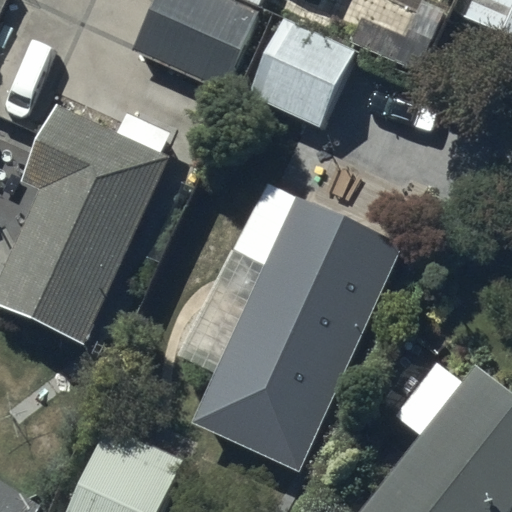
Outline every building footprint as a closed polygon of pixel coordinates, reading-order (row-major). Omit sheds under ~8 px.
[(266,18),(226,0),(161,0),(137,55),(230,97),(266,18)] [(240,0),(264,10),(268,0),(240,0)] [(511,0),(479,0),(471,21),(511,38),(511,0)] [(361,55),(290,22),(254,101),(325,133),(361,55)] [(0,310),(92,350),(173,162),(167,159),(177,136),(132,116),(124,135),(61,108),(26,188),(44,195),(0,295),(0,310)] [(409,249),(273,186),(238,261),(273,277),(224,384),(325,430),(409,249)] [(511,511),(511,393),(483,370),(470,387),(444,366),(401,420),(428,442),(371,511),(511,511)] [(167,511),(190,464),(116,428),(75,511),(167,511)]
